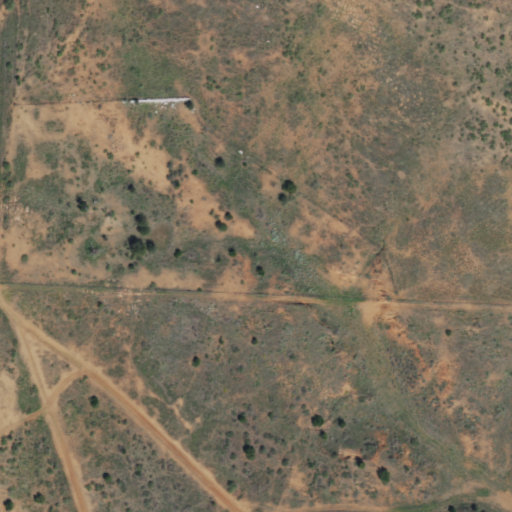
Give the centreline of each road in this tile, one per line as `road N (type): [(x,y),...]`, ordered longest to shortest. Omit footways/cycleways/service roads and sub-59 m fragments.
road 1 (residential): [(93,511),(0,291),(17,0)]
road 2 (residential): [(0,248),(241,511)]
